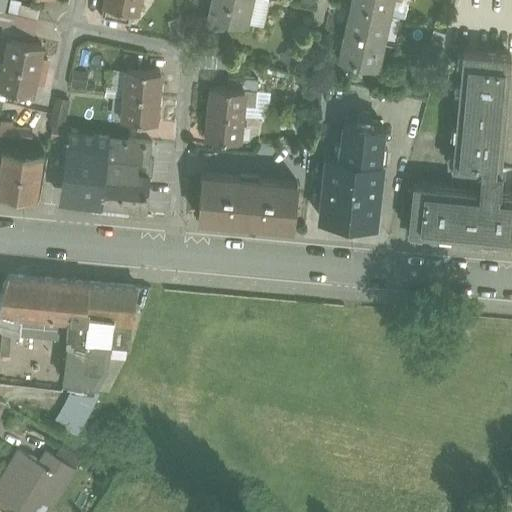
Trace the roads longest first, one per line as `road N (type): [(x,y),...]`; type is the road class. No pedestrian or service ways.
road 1 (residential): [(176,250),(189,54),(72,27),(78,0)]
road 2 (tertiary): [(176,250),(511,279)]
road 3 (tertiary): [(0,234),(176,250)]
